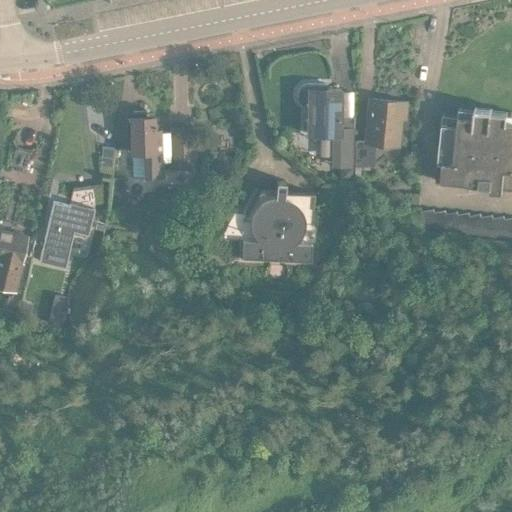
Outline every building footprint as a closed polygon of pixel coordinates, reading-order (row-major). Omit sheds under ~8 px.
[(325,88),(326,83),(305,83),(302,83),(299,85),(298,86),(297,88),(296,89),(295,91),(295,93),(294,95),(295,97),(295,99),(297,101),(298,102),(300,104),(302,105),(304,105),(306,106),(306,133),(330,133),(330,156),(338,156),(337,165),(351,165),(352,115),(338,115),(339,88),(325,88)] [(341,89),(341,113),(352,113),(351,89),(341,89)] [(364,140),(353,140),(353,165),(372,165),(374,143),(397,144),(398,119),(403,119),(405,101),(368,98),(364,140)] [(491,110),(491,109),(474,107),(473,116),(457,115),(456,124),(440,122),(435,174),(435,179),(511,187),(511,121),(506,121),(507,112),(491,110)] [(161,161),(160,131),(160,127),(153,127),(153,116),(154,116),(154,114),(151,115),(151,110),(131,111),(131,115),(128,115),(128,116),(130,176),(161,175),(161,161)] [(193,126),(168,127),(168,131),(169,161),(169,169),(194,168),(194,157),(197,154),(193,151),(193,126)] [(168,131),(160,131),(161,161),(169,161),(168,131)] [(30,150),(14,146),(8,169),(24,173),(30,150)] [(101,146),(98,174),(110,175),(113,147),(101,146)] [(351,166),(338,166),(338,179),(351,179),(351,166)] [(110,206),(123,206),(124,177),(110,177),(110,206)] [(273,181),(272,190),(258,190),(242,219),(240,259),(310,262),(313,192),(284,191),(284,182),(273,181)] [(47,245),(42,244),(38,260),(63,266),(71,230),(86,233),(92,207),(89,184),(71,187),(66,204),(52,201),(43,238),(49,239),(47,245)] [(410,195),(410,204),(418,204),(419,195),(410,195)] [(437,235),(433,212),(432,209),(420,211),(424,233),(437,235)] [(444,210),(433,212),(437,235),(449,236),(445,213),(444,210)] [(457,214),(456,211),(445,213),(449,236),(461,237),(457,214)] [(468,212),(457,214),(461,237),(473,238),(468,216),(468,212)] [(480,217),(480,213),(468,216),(473,238),(484,239),(480,217)] [(491,215),(480,217),(484,239),(496,241),(492,218),(491,215)] [(504,219),(503,216),(492,218),(496,241),(508,242),(504,219)] [(0,229),(0,284),(11,288),(10,295),(6,295),(3,309),(15,312),(29,254),(28,253),(28,254),(21,252),(25,235),(0,229)] [(20,301),(18,312),(28,314),(29,307),(26,302),(20,301)] [(62,319),(50,316),(48,324),(60,327),(62,319)]
